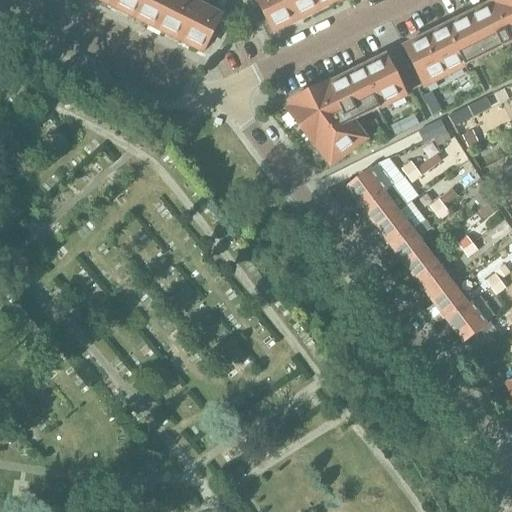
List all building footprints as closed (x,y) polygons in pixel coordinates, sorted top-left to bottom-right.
[(99,0),(203,53),(223,13),(196,0),(99,0)] [(255,0),(272,33),(338,0),(255,0)] [(403,48),(423,88),(511,43),(511,0),(509,0),(507,1),(506,0),(495,0),(490,3),(491,5),(477,12),(480,18),(473,22),(470,15),(403,48)] [(317,89),(288,103),(291,108),(286,112),(312,147),(314,145),(330,167),(365,140),(352,123),(405,96),(386,57),(329,85),(328,83),(325,85),(328,91),(320,95),(317,89)] [(418,131),(424,143),(446,131),(441,120),(418,131)] [(407,177),(416,170),(410,163),(401,170),(407,177)] [(361,207),(392,184),(377,164),(346,187),(361,207)] [(421,177),(416,170),(407,177),(412,184),(421,177)] [(407,204),(392,184),(361,207),(376,227),(398,211),(407,204)] [(435,214),(444,207),(439,200),(429,207),(435,214)] [(450,215),(444,207),(435,214),(440,222),(450,215)] [(413,231),(398,211),(376,227),(391,247),(413,231)] [(405,265),(427,249),(419,239),(432,230),(426,221),(413,231),(391,247),(405,265)] [(457,244),(462,252),(472,245),(466,237),(457,244)] [(462,252),(467,259),(477,252),(472,245),(462,252)] [(419,284),(441,267),(427,249),(405,265),(419,284)] [(441,267),(419,284),(433,302),(454,286),(447,276),(452,271),(446,263),(441,267)] [(485,282),(491,289),(501,282),(495,275),(485,282)] [(501,282),(491,289),(496,297),(506,289),(501,282)] [(463,297),(454,286),(433,302),(446,321),(468,304),(471,302),(471,303),(473,301),(467,294),(463,297)] [(487,324),(471,303),(471,302),(468,304),(446,321),(463,343),(487,324)]
